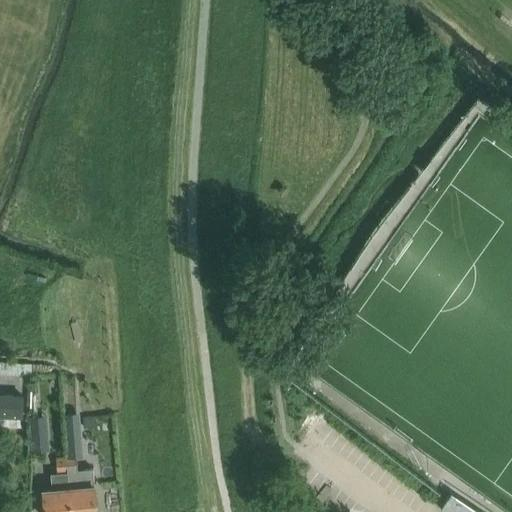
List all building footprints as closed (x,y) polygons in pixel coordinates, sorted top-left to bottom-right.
[(0,375),(30,377),(30,366),(0,364),(0,375)] [(0,394),(0,417),(21,418),(22,395),(0,394)] [(78,435),(73,436),(72,423),(63,424),(66,457),(79,456),(78,435)] [(66,472),(65,457),(55,458),(56,473),(49,474),(50,490),(41,491),(43,511),(69,511),(68,489),(66,472)] [(75,457),(65,457),(66,472),(68,489),(69,511),(95,511),(92,469),(76,470),(75,457)] [(483,511),(450,490),(439,508),(445,511),(483,511)]
